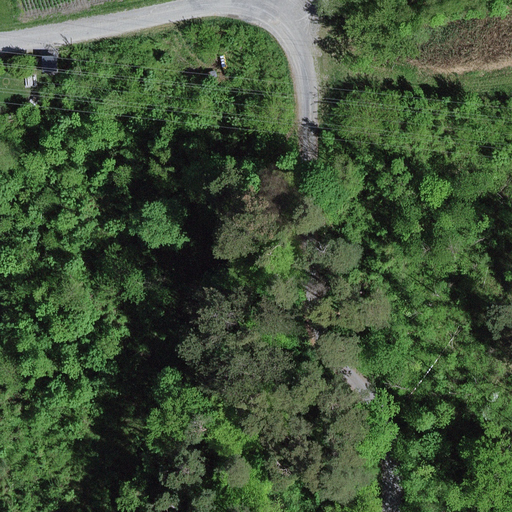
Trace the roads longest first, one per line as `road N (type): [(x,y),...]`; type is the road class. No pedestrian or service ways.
road 1 (track): [(290,0),(323,295),(384,397),(390,511)]
road 2 (track): [(19,43),(248,0)]
